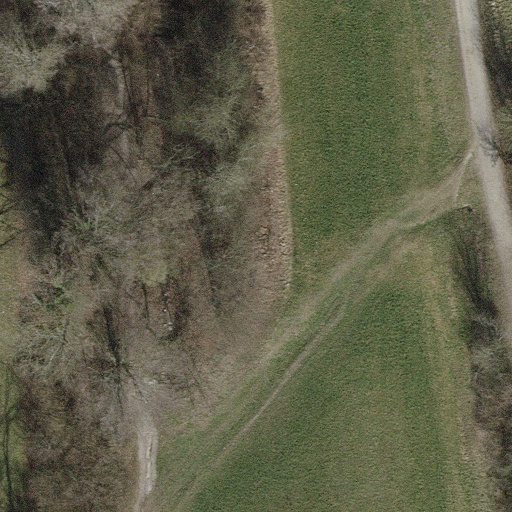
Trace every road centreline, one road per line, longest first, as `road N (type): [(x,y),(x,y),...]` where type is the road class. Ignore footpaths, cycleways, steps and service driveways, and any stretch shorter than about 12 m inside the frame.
road 1 (track): [(157,511),(231,419),(486,148)]
road 2 (track): [(511,270),(466,0)]
